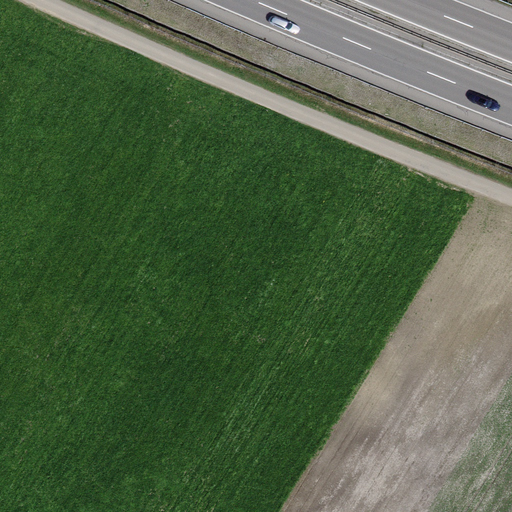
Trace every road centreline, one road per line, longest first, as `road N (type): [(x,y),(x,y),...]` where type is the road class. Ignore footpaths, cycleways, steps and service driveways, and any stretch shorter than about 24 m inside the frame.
road 1 (track): [(511,197),(36,0)]
road 2 (motorway): [(250,0),(511,106)]
